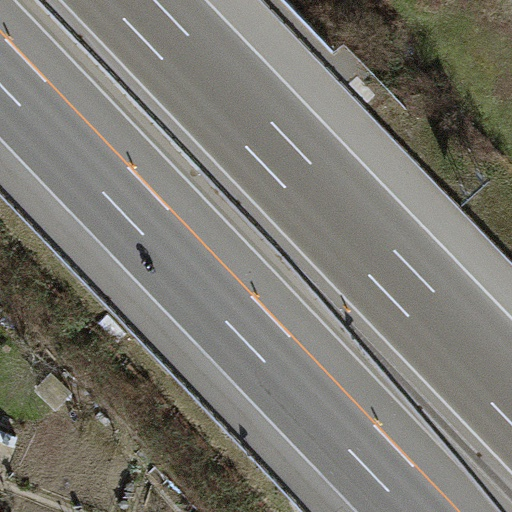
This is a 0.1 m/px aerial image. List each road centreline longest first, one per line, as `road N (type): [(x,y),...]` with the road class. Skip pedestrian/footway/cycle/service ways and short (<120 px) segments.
road 1 (motorway): [(0,80),(424,511)]
road 2 (motorway): [(511,394),(130,0)]
